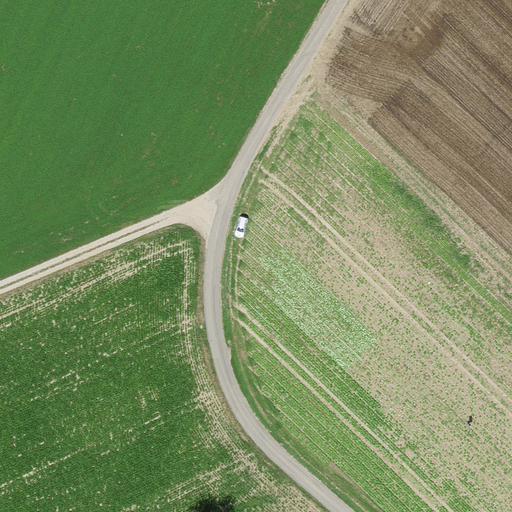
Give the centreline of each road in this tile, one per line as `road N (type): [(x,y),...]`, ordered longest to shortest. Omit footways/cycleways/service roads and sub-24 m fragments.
road 1 (residential): [(330,511),(269,463),(224,383),(207,311),(214,218),(335,0)]
road 2 (track): [(229,184),(0,285)]
